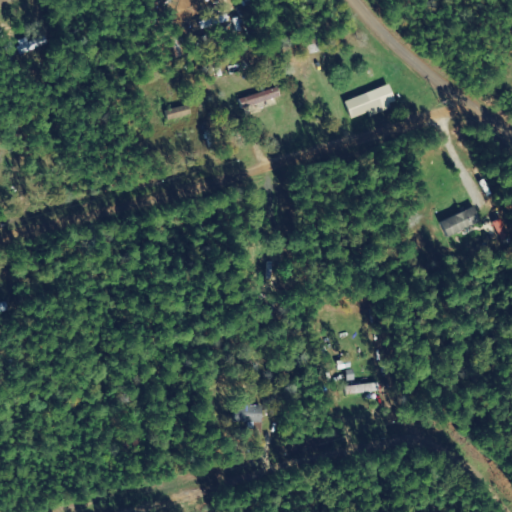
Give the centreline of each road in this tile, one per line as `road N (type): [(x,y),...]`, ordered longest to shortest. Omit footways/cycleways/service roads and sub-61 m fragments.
road 1 (residential): [(0,245),(487,125)]
road 2 (residential): [(487,125),(482,95),(359,0)]
road 3 (residential): [(362,511),(511,491)]
